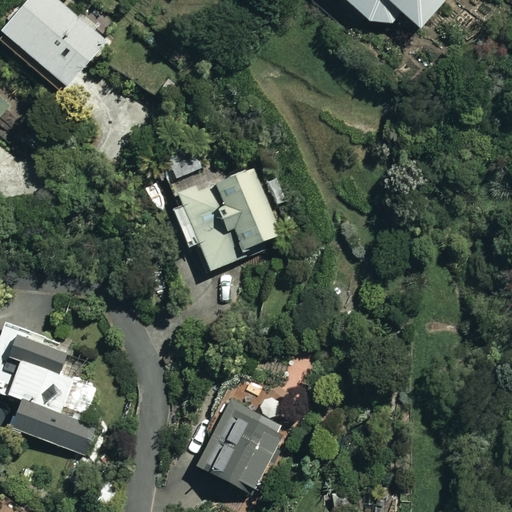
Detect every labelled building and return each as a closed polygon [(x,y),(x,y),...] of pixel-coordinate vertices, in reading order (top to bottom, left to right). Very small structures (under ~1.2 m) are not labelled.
[(115,47),(56,0),(37,0),(1,46),(48,83),(53,78),(76,96),(115,47)] [(342,0),(391,40),(406,20),(427,37),(455,3),(450,0),(342,0)] [(0,129),(14,111),(0,100),(0,129)] [(287,246),(257,175),(186,206),(216,276),(287,246)] [(79,350),(10,327),(0,357),(0,397),(26,407),(16,436),(90,460),(113,391),(70,376),(79,350)] [(293,435),(228,402),(212,433),(221,438),(203,474),(259,502),(293,435)]
